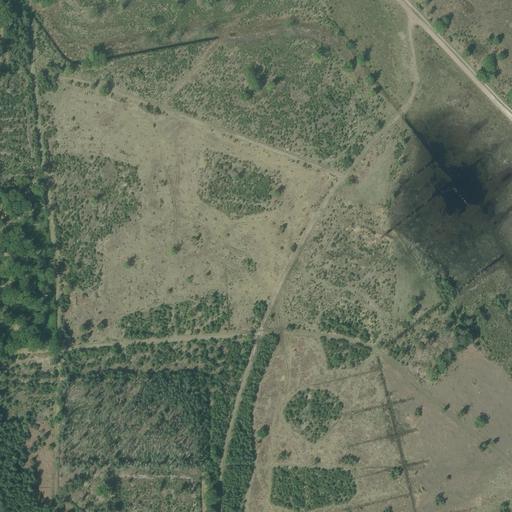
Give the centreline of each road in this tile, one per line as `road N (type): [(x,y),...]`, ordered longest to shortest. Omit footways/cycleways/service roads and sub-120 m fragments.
road 1 (track): [(23,0),(55,346),(263,331),(241,383),(217,511)]
road 2 (track): [(396,0),(511,119)]
